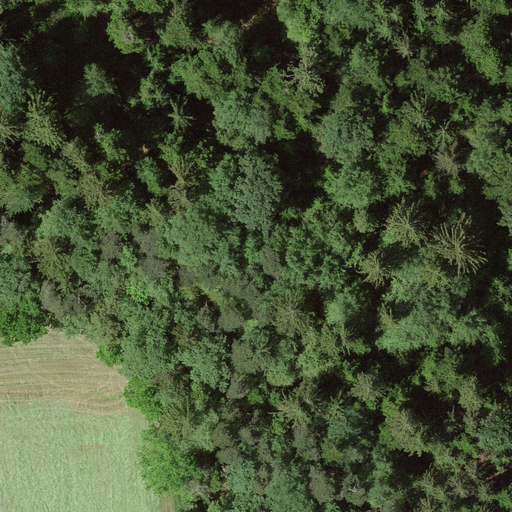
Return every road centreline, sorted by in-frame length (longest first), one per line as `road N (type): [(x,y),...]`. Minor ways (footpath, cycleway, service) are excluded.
road 1 (track): [(71,0),(212,119),(299,131),(351,149),(363,175),(352,264),(403,360)]
road 2 (track): [(363,175),(418,171),(511,101)]
road 3 (track): [(378,321),(511,328)]
